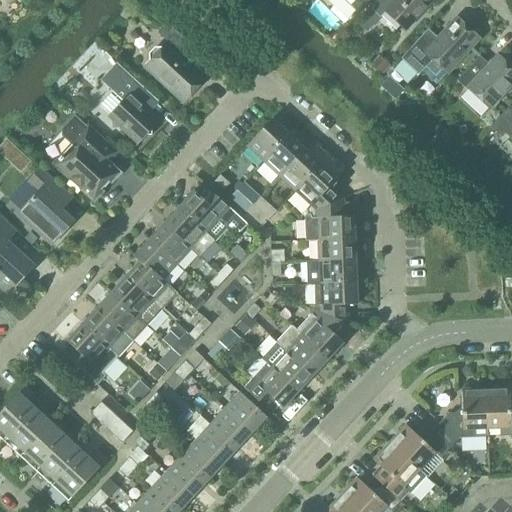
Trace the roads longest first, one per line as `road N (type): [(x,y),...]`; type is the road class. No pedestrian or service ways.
road 1 (residential): [(0,365),(265,83),(386,189),(397,319),(420,340)]
road 2 (tertiary): [(253,511),(373,379),(420,340)]
